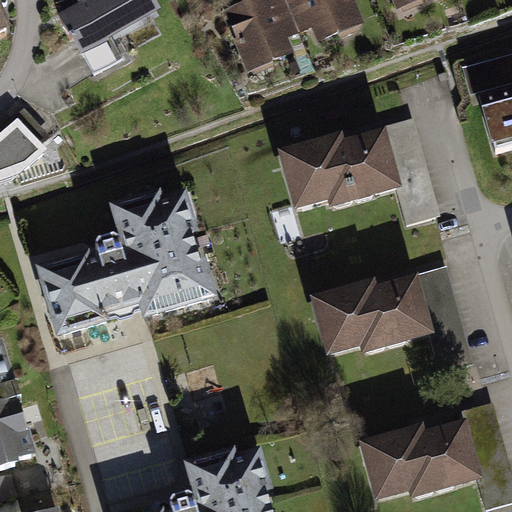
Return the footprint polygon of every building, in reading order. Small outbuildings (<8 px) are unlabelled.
[(80,11),(58,24),(79,63),(160,18),(149,0),(83,0),(76,4),(80,11)] [(280,0),(223,23),(246,82),(289,65),(283,49),(297,44),(280,0)] [(347,0),(285,0),(301,38),(311,34),(319,52),(362,33),(347,0)] [(387,0),(396,21),(441,2),(439,0),(387,0)] [(511,102),(476,112),(491,168),(511,162),(511,102)] [(25,115),(0,138),(0,190),(18,188),(46,162),(41,157),(54,145),(25,115)] [(413,126),(383,134),(408,229),(438,221),(413,126)] [(342,147),(280,162),(294,219),(324,211),(326,221),(398,203),(383,145),(344,154),(342,147)] [(92,261),(37,276),(55,340),(139,316),(143,330),(215,310),(185,203),(162,209),(160,202),(111,216),(119,245),(90,253),(92,261)] [(447,272),(417,281),(443,377),(474,369),(447,272)] [(373,290),(309,308),(326,368),(361,358),(363,364),(431,344),(415,287),(375,298),(373,290)] [(0,471),(22,466),(0,355),(0,471)] [(511,488),(492,411),(463,418),(486,511),(501,511),(511,509),(511,488)] [(423,439),(362,455),(376,508),(406,500),(406,508),(479,489),(464,433),(424,444),(423,439)] [(161,511),(273,511),(260,462),(240,467),(237,457),(182,471),(190,499),(160,507),(161,511)] [(16,511),(9,484),(0,486),(0,511),(16,511)]
